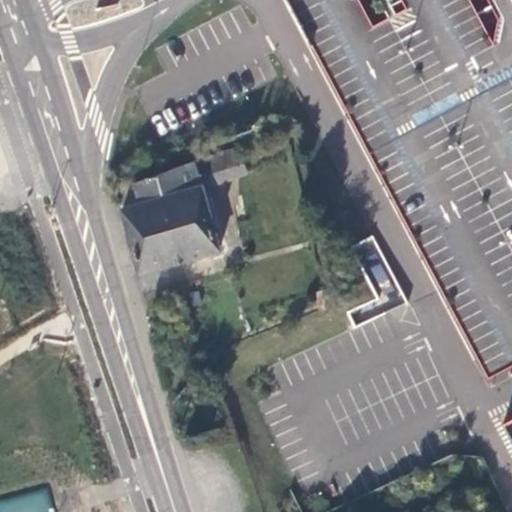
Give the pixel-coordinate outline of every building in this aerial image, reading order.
[(511,0),(284,0),(488,380),(511,367),(511,0)] [(199,162),(210,188),(246,172),(235,146),(199,162)] [(190,163),(147,177),(154,197),(196,183),(190,163)] [(125,184),(132,203),(154,197),(147,177),(125,184)] [(132,203),(111,210),(132,277),(216,251),(196,184),(154,197),(132,203)] [(511,443),(511,511),(511,422),(503,427),(511,443)] [(0,498),(0,511),(52,511),(49,490),(0,498)]
